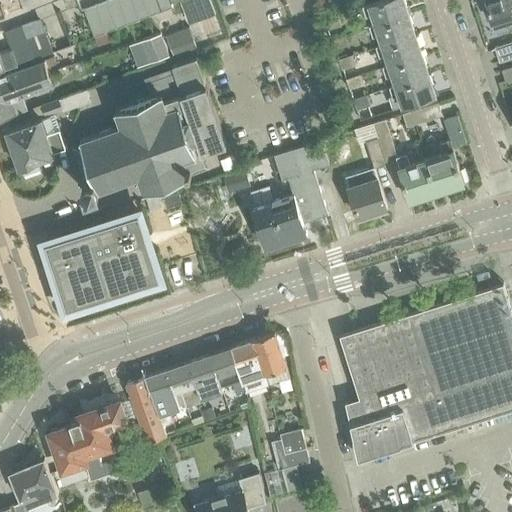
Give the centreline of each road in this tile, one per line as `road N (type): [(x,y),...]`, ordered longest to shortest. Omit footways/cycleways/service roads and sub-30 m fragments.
road 1 (tertiary): [(286,279),(64,355),(42,380)]
road 2 (tertiary): [(42,380),(290,295)]
road 3 (tertiary): [(511,207),(286,279)]
road 4 (tertiary): [(290,295),(511,235)]
road 5 (residential): [(343,511),(290,295)]
road 6 (residential): [(511,204),(440,0)]
road 7 (residential): [(42,380),(0,248)]
